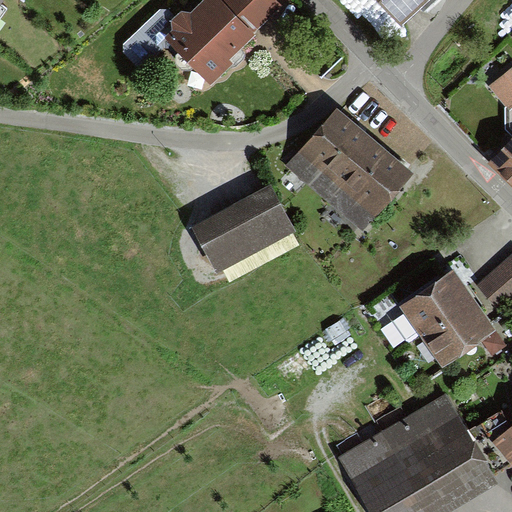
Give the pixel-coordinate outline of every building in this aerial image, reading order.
[(145,62),(163,44),(169,43),(176,50),(177,55),(183,61),(190,61),(195,57),(212,75),(232,56),(228,51),(280,2),(278,0),(193,0),(190,4),(181,2),(173,10),(169,5),(160,6),(124,39),(125,47),(136,60),(145,62)] [(375,0),(402,29),(433,0),(375,0)] [(511,0),(497,0),(478,18),(499,41),(511,29),(511,0)] [(511,139),(490,164),(511,185),(511,68),(491,88),(506,106),(505,108),(506,129),(511,135),(511,139)] [(414,171),(337,109),(289,168),(366,230),(414,171)] [(217,266),(296,225),(271,179),(193,220),(217,266)] [(511,251),(472,283),(489,309),(511,292),(511,251)] [(498,322),(489,309),(472,283),(455,258),(397,297),(440,360),(498,322)] [(448,511),(502,481),(449,392),(339,456),(372,511),(448,511)] [(511,428),(494,444),(511,465),(511,428)]
